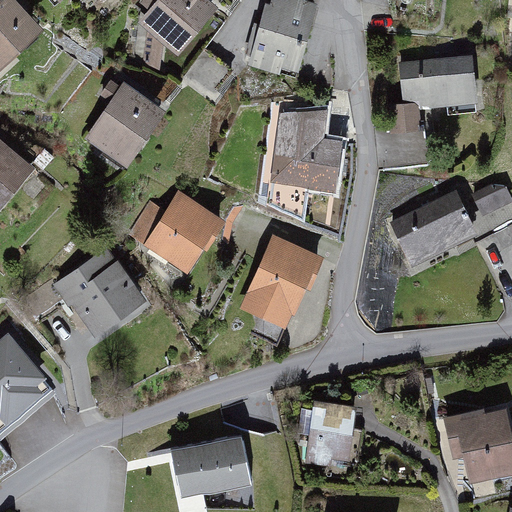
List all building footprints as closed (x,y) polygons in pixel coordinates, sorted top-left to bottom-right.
[(0,0),(0,72),(2,74),(45,32),(14,0),(0,0)] [(218,5),(211,0),(155,0),(138,22),(178,53),(218,5)] [(313,0),(271,0),(271,2),(265,1),(248,64),(280,72),(282,65),(300,69),(318,1),(313,0)] [(421,129),(419,107),(478,101),(473,53),(399,61),(403,102),(389,103),(392,132),(421,129)] [(166,109),(123,80),(86,136),(129,165),(166,109)] [(328,108),(282,112),(271,182),(336,190),(343,138),(325,136),(328,108)] [(0,208),(35,166),(0,136),(0,208)] [(472,193),(483,215),(511,201),(511,198),(505,185),(491,183),(472,193)] [(478,233),(456,188),(390,220),(412,265),(478,233)] [(179,189),(144,243),(187,271),(203,246),(207,248),(226,219),(222,216),(179,189)] [(310,287),(324,254),(273,232),(240,307),(285,326),(292,311),(295,312),(306,286),(310,287)] [(108,244),(54,283),(69,304),(72,302),(96,335),(147,298),(123,265),(108,244)] [(7,338),(0,344),(0,413),(0,414),(7,423),(49,389),(7,338)] [(363,414),(318,407),(308,467),(354,474),(363,414)] [(484,411),(445,418),(453,461),(465,459),(470,487),(511,478),(511,415),(490,420),(484,411)] [(239,440),(174,453),(183,496),(248,483),(239,440)]
